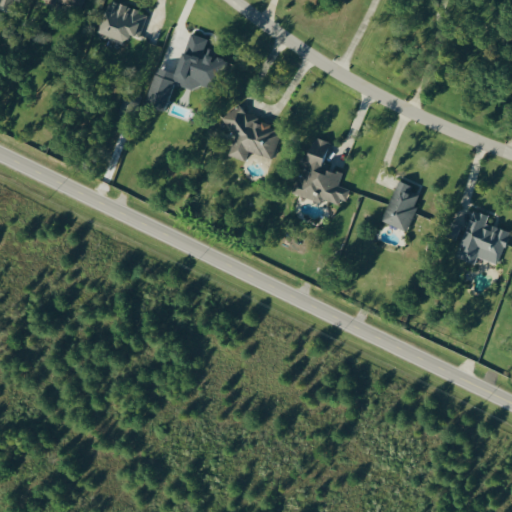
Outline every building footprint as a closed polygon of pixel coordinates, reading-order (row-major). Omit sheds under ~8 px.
[(0,0),(0,5),(8,8),(10,0),(13,0),(19,1),(19,0),(0,0)] [(40,0),(44,7),(60,0),(62,0),(66,8),(83,1),(82,0),(40,0)] [(138,38),(147,14),(128,7),(128,6),(112,1),(108,10),(104,8),(95,34),(124,44),(128,34),(138,38)] [(176,72),(156,65),(144,103),(164,110),(173,82),(207,93),(218,58),(213,56),(215,50),(204,47),(207,39),(189,33),(176,72)] [(270,158),(280,128),(255,120),(257,115),(230,106),(225,122),(235,125),(226,154),(244,160),(247,150),(270,158)] [(289,192),(321,202),(322,197),(344,203),(349,188),(337,185),(342,171),(321,164),(328,140),(311,135),(298,180),(293,178),(289,192)] [(411,185),(397,179),(380,220),(405,230),(420,194),(409,190),(411,185)] [(457,257),(473,262),(475,256),(498,263),(507,229),(485,223),(487,214),(470,209),(457,257)]
